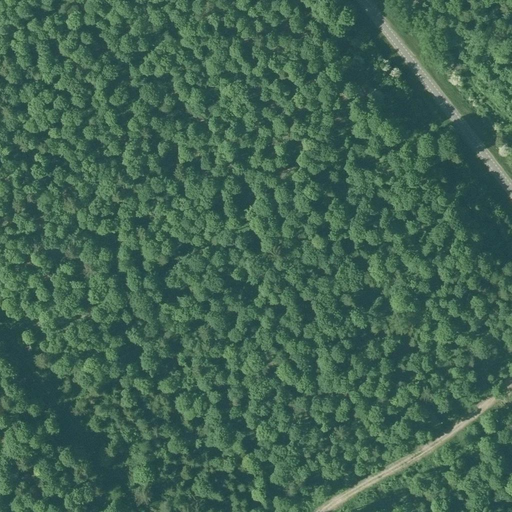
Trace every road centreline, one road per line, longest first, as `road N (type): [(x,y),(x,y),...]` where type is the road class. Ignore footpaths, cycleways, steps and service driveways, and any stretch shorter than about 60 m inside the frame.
road 1 (tertiary): [(511,191),(361,0)]
road 2 (track): [(155,511),(106,469),(0,327)]
road 3 (track): [(319,511),(454,430),(511,378)]
